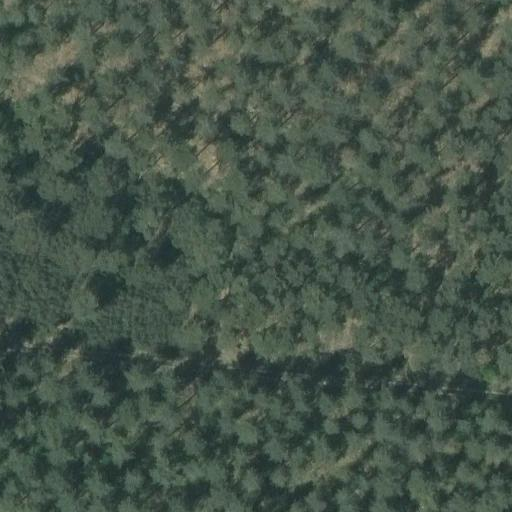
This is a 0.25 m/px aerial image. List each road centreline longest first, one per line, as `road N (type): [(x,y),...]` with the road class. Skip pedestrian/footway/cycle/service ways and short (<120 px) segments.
road 1 (track): [(161,511),(195,364),(352,0)]
road 2 (track): [(511,399),(0,342)]
